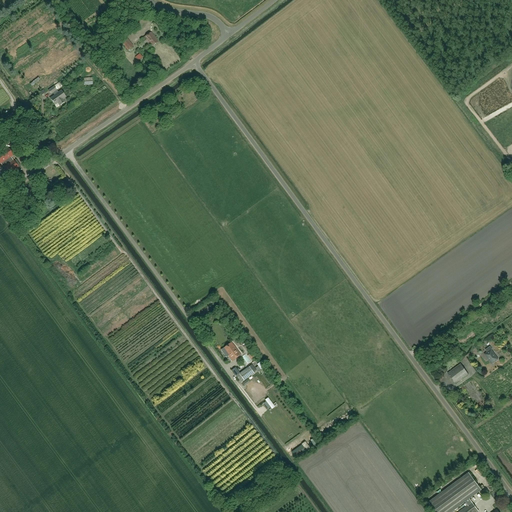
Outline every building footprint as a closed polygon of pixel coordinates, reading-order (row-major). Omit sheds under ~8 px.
[(149,43),(150,42),(153,46),(158,42),(151,32),(145,37),(149,43)] [(133,46),(126,36),(120,40),(128,51),(133,46)] [(61,90),(54,95),(50,98),(55,105),(58,103),(60,106),(65,102),(63,99),(66,97),(61,90)] [(11,157),(13,155),(8,148),(0,153),(0,162),(9,175),(19,168),(18,168),(20,166),(21,165),(16,160),(15,159),(14,161),(11,157)] [(226,351),(228,353),(227,354),(232,361),(240,355),(235,348),(234,348),(230,343),(222,350),(224,353),(226,351)] [(492,349),(490,346),(485,350),(487,353),(485,355),(492,364),(498,360),(491,350),(492,349)] [(461,364),(448,374),(455,384),(468,375),(461,364)] [(252,365),(236,376),(241,383),(257,371),(252,365)] [(273,382),(265,373),(262,375),(270,385),(273,382)] [(477,511),(478,511),(472,502),(470,499),(482,490),(469,473),(428,503),(435,511),(452,511),(465,502),(468,505),(458,511),(477,511)]
